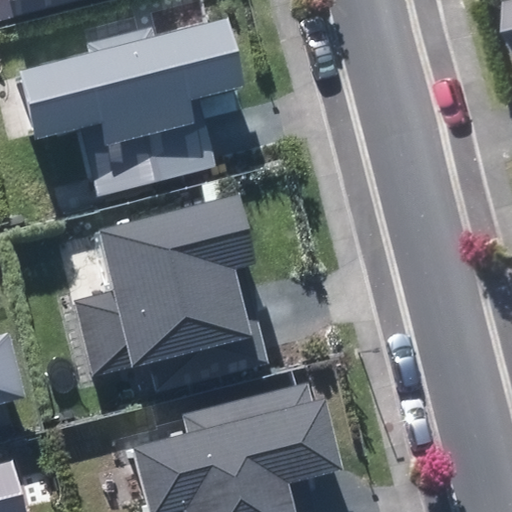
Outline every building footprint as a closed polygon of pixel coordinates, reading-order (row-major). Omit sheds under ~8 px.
[(0,0),(0,18),(77,0),(0,0)] [(75,131),(91,195),(215,164),(208,138),(203,118),(237,110),(231,88),(245,85),(228,20),(155,38),(152,27),(85,43),(88,53),(21,69),(39,140),(75,131)] [(134,369),(157,363),(163,388),(270,360),(260,319),(250,321),(246,306),(237,272),(257,267),(238,194),(97,231),(112,290),(74,300),(93,374),(133,364),(134,369)] [(0,406),(28,399),(9,328),(0,330),(0,406)] [(312,511),(304,477),(342,467),(324,398),(314,401),(309,381),(183,413),(189,433),(132,447),(148,511),(312,511)] [(0,511),(26,511),(13,459),(0,462),(0,511)]
